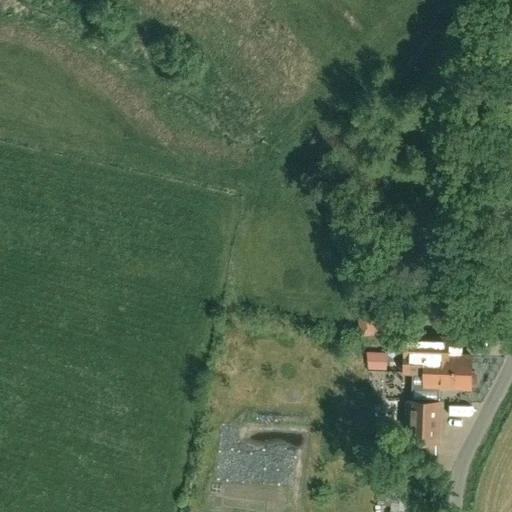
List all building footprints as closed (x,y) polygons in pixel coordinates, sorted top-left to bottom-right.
[(444,265),(448,242),(417,236),(412,259),(444,265)] [(376,334),(376,329),(373,312),(355,315),(359,337),(372,335),(376,334)] [(404,373),(424,373),(424,386),(471,388),(471,386),(474,386),(478,383),(478,375),(475,371),(472,371),(472,356),(462,356),(462,347),(449,347),(449,338),(425,337),(425,333),(411,333),(411,337),(406,337),(404,373)] [(399,363),(400,337),(391,337),(391,363),(399,363)] [(387,352),(367,352),(369,369),(386,370),(387,352)] [(408,443),(438,444),(439,402),(409,401),(408,443)] [(414,511),(420,460),(398,458),(393,511),(414,511)]
